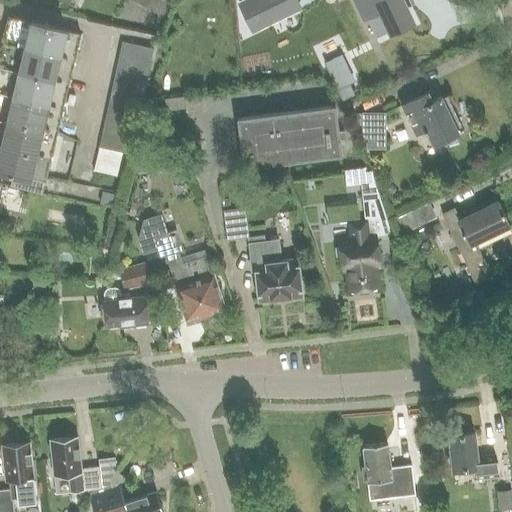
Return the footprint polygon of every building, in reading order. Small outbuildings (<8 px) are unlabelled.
[(299,0),(240,0),(238,1),(252,28),(301,3),(299,0)] [(411,0),(358,0),(366,15),(380,9),(390,31),(419,17),(411,0)] [(42,194),(80,36),(8,18),(0,50),(0,172),(13,176),(10,187),(42,194)] [(119,53),(151,60),(153,48),(121,41),(119,53)] [(321,59),(335,88),(356,78),(341,49),(321,59)] [(151,60),(119,53),(116,65),(148,72),(151,60)] [(148,72),(116,65),(114,76),(146,83),(148,72)] [(146,83),(114,76),(111,88),(143,95),(146,83)] [(140,107),(143,95),(111,88),(109,100),(140,107)] [(433,144),(458,132),(441,96),(433,100),(429,91),(402,104),(416,133),(424,130),(425,133),(427,132),(433,144)] [(166,110),(186,107),(184,96),(164,99),(166,110)] [(140,107),(109,100),(106,111),(138,118),(140,107)] [(242,169),(340,156),(334,107),(236,119),(242,169)] [(138,118),(106,111),(103,123),(135,130),(138,118)] [(360,149),(385,149),(385,113),(360,113),(360,149)] [(101,135),(133,142),(135,130),(103,123),(101,135)] [(133,142),(101,135),(98,147),(130,154),(133,142)] [(143,157),(143,171),(153,171),(153,157),(143,157)] [(363,169),(352,171),(354,186),(373,183),(372,176),(365,177),(363,169)] [(352,240),(338,242),(342,270),(346,269),(348,289),(379,285),(376,265),(380,265),(376,234),(391,232),(377,192),(361,194),(364,219),(349,221),(352,240)] [(475,242),(509,225),(497,200),(459,218),(454,207),(442,214),(475,283),(491,276),(475,242)] [(227,240),(247,238),(251,272),(255,271),(259,302),(302,297),(297,259),(281,261),(278,240),(265,242),(264,236),(248,238),(245,208),(223,210),(227,240)] [(398,217),(396,218),(403,232),(419,224),(413,210),(398,217)] [(166,254),(171,268),(176,286),(186,319),(223,307),(213,274),(212,274),(207,257),(183,264),(178,250),(182,249),(176,230),(167,233),(161,213),(143,219),(138,239),(142,253),(156,249),(159,257),(166,254)] [(124,289),(151,282),(146,262),(119,270),(124,289)] [(144,296),(121,299),(120,291),(119,290),(117,288),(114,287),(107,288),(104,290),(103,294),(104,301),(102,301),(106,326),(121,324),(121,327),(147,323),(144,296)] [(474,479),(497,476),(495,455),(477,457),(474,432),(448,435),(450,457),(447,457),(448,466),(452,466),(452,471),(473,469),(474,479)] [(98,467),(81,469),(77,437),(50,440),(54,475),(67,474),(69,493),(101,488),(110,485),(109,479),(114,471),(113,460),(98,462),(98,467)] [(6,481),(9,480),(11,499),(16,498),(17,503),(36,501),(29,443),(2,446),(6,481)] [(367,483),(390,480),(393,498),(416,495),(412,463),(400,465),(401,470),(391,472),(387,443),(363,447),(367,483)] [(118,488),(113,490),(89,498),(94,511),(161,511),(155,492),(123,503),(118,488)] [(0,490),(0,511),(12,511),(10,489),(0,490)] [(501,509),(501,511),(511,511),(511,497),(511,489),(496,491),(498,509),(501,509)]
